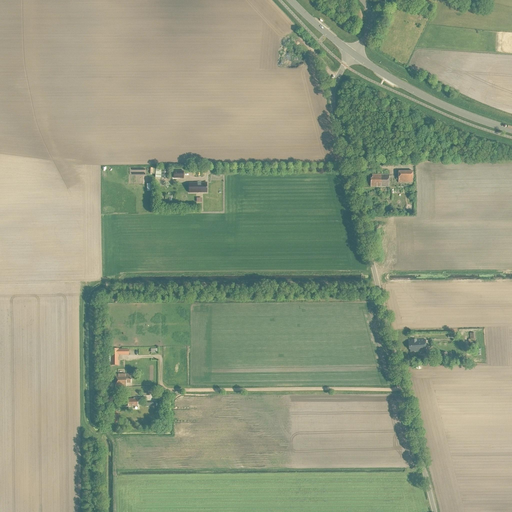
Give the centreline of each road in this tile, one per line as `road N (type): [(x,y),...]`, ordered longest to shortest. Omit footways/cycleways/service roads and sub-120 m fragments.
road 1 (unclassified): [(433,511),(332,108),(334,84),(352,53)]
road 2 (unknown): [(403,389),(127,389)]
road 3 (primary): [(511,133),(445,109),(352,53)]
